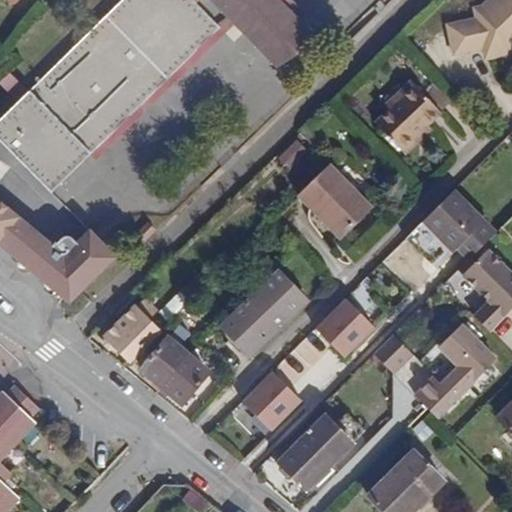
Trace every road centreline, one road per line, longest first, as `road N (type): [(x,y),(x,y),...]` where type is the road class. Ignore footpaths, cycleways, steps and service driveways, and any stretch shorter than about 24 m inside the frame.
road 1 (unknown): [(159,441),(366,259),(495,127),(508,101),(459,62)]
road 2 (unknown): [(221,492),(450,264)]
road 3 (residential): [(28,329),(159,441)]
